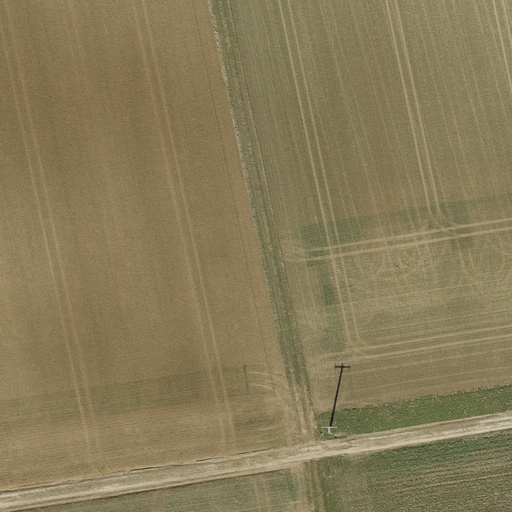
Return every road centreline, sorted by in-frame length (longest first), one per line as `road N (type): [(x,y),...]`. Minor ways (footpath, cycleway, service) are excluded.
road 1 (track): [(323,511),(217,0)]
road 2 (track): [(511,422),(0,501)]
